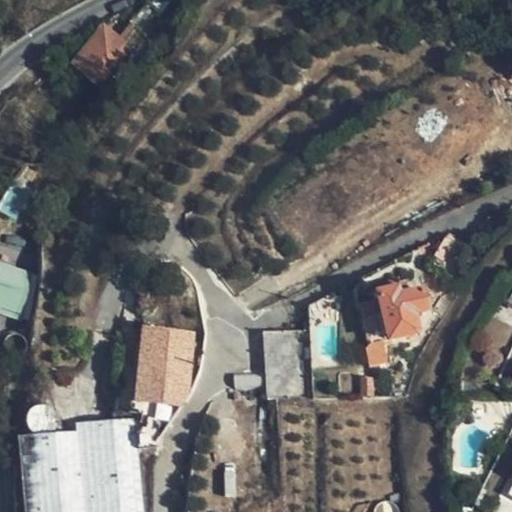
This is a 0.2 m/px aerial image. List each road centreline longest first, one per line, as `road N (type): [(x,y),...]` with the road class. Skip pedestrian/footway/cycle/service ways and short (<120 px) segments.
road 1 (unknown): [(180,511),(213,397),(248,340),(286,316)]
road 2 (tertiary): [(0,74),(118,0)]
